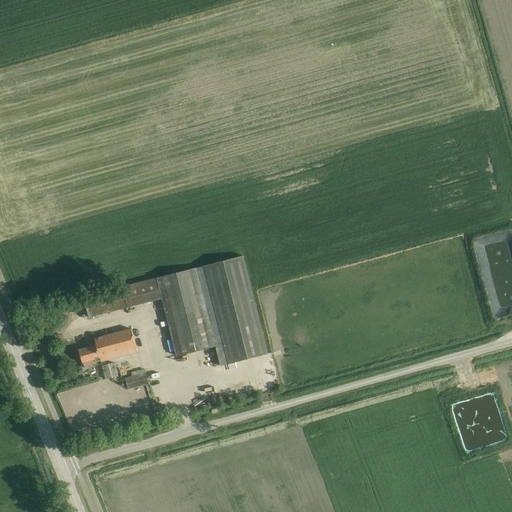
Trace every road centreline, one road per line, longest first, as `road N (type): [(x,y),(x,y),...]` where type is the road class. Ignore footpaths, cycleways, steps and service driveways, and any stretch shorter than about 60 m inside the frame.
road 1 (unclassified): [(60,467),(511,341)]
road 2 (secondary): [(60,467),(0,318)]
